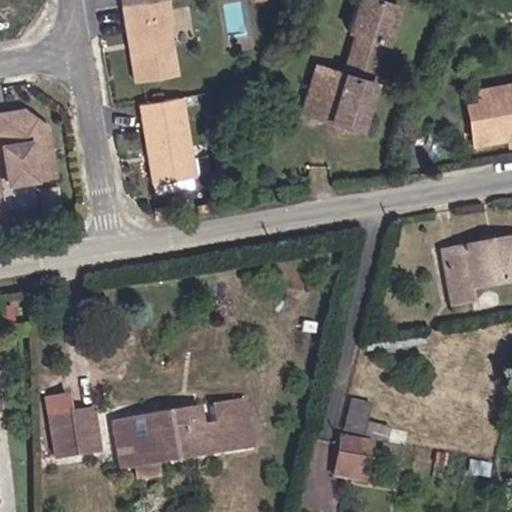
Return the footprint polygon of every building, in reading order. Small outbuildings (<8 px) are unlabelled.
[(175,73),(167,22),(170,21),(166,0),(152,0),(122,5),(127,37),(131,42),(132,47),(129,47),(134,79),(175,73)] [(359,130),(398,6),(378,0),(356,0),(347,31),(354,33),(342,74),(315,65),(309,85),(336,93),(327,120),(359,130)] [(511,83),(474,91),(476,102),(484,143),(507,139),(511,137),(511,83)] [(327,120),(336,93),(309,85),(301,113),(327,120)] [(190,178),(177,98),(137,105),(151,184),(190,178)] [(484,143),(476,102),(465,105),(473,146),(484,143)] [(48,147),(45,126),(21,109),(0,112),(0,145),(1,146),(7,181),(33,176),(46,159),(43,147),(48,147)] [(53,173),(48,147),(43,147),(46,159),(33,176),(53,173)] [(511,280),(511,238),(441,252),(450,305),(468,302),(466,288),(511,280)] [(388,429),(364,423),(368,405),(349,400),(342,430),(384,441),(388,429)] [(248,446),(241,402),(212,407),(215,425),(199,428),(195,410),(110,424),(118,468),(248,446)] [(95,452),(89,411),(68,414),(74,455),(95,452)] [(74,455),(68,414),(47,417),(54,458),(74,455)] [(364,480),(369,443),(338,438),(332,475),(364,480)]
